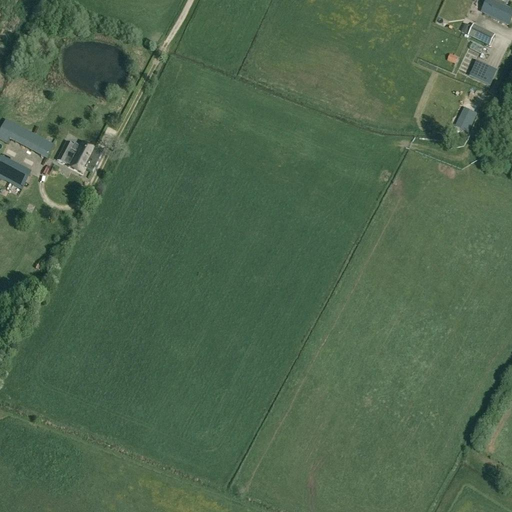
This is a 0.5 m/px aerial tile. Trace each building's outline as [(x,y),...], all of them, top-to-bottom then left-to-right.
[(511,10),(490,0),(489,0),(483,14),(508,27),(511,19),(511,10)] [(495,36),(473,25),(467,37),(489,47),(495,36)] [(0,132),(0,140),(7,144),(9,140),(16,143),(23,130),(6,121),(0,132)] [(42,140),(38,147),(42,149),(39,155),(47,159),(54,146),(51,145),(42,140)] [(68,166),(68,167),(82,175),(85,169),(91,173),(101,155),(95,151),(81,143),(79,147),(74,145),(73,147),(66,143),(56,161),(64,165),(64,164),(68,166)] [(21,192),(25,184),(28,178),(30,174),(17,167),(8,185),(21,192)] [(42,246),(37,256),(44,260),(49,250),(42,246)]
